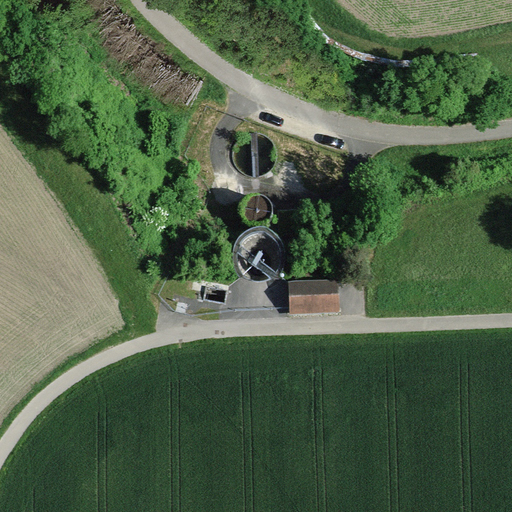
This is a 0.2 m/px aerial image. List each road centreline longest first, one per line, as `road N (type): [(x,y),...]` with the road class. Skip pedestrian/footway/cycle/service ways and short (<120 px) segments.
road 1 (track): [(511,319),(215,330),(153,342),(100,359),(59,385),(0,455)]
road 2 (track): [(136,0),(240,80),(350,129),(511,127)]
